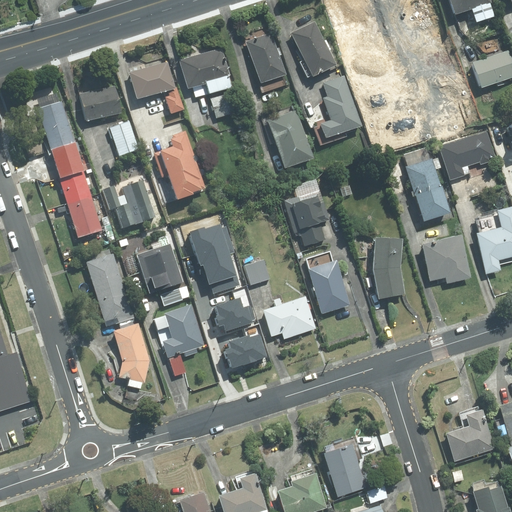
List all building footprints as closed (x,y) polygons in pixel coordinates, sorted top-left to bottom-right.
[(425,0),(392,0),(409,49),(446,36),(434,0),(425,0)] [(447,0),(453,16),(470,11),(474,24),(496,17),(490,0),(447,0)] [(390,39),(370,18),(349,36),(338,40),(349,68),(365,63),(390,39)] [(312,21),(289,32),(311,77),(334,66),(312,21)] [(243,40),(259,85),(262,94),(285,86),(282,77),(285,76),(269,31),(243,40)] [(450,59),(444,42),(424,50),(429,67),(450,59)] [(185,89),(193,87),(197,98),(207,95),(231,87),(219,48),(176,60),(185,89)] [(511,77),(511,63),(507,50),(471,62),(479,88),(511,77)] [(167,61),(127,72),(135,101),(160,93),(175,89),(167,61)] [(328,121),(319,124),(313,126),(321,148),(346,139),(344,134),(362,128),(344,75),(322,83),(326,96),(321,98),(328,121)] [(112,86),(77,93),(84,122),(119,115),(112,86)] [(49,150),(74,143),(61,102),(37,109),(49,150)] [(233,116),(230,104),(214,109),(218,121),(233,116)] [(312,158),(295,110),(265,120),(283,168),(312,158)] [(128,120),(108,127),(119,156),(138,149),(128,120)] [(205,192),(184,131),(167,136),(170,146),(152,153),(161,179),(167,177),(175,202),(205,192)] [(486,131),(438,145),(449,179),(469,172),(468,167),(479,163),(480,165),(496,160),(486,131)] [(74,143),(49,150),(58,178),(82,171),(74,143)] [(431,159),(404,167),(421,221),(448,213),(431,159)] [(58,178),(66,205),(90,198),(82,171),(58,178)] [(142,177),(100,190),(107,211),(113,210),(120,231),(156,220),(142,177)] [(329,220),(315,179),(292,187),(295,197),(283,201),(294,235),(299,233),(304,247),(326,240),(321,223),(329,220)] [(90,198),(66,205),(76,239),(101,232),(90,198)] [(511,257),(511,207),(494,211),(495,218),(476,222),(479,234),(474,235),(483,277),(500,273),(497,261),(511,257)] [(205,226),(190,231),(201,266),(203,265),(209,284),(211,284),(214,293),(240,285),(230,254),(234,252),(226,226),(222,228),(221,223),(205,228),(205,226)] [(460,236),(420,246),(429,281),(443,278),(446,287),(471,281),(460,236)] [(183,282),(181,283),(165,238),(149,244),(151,250),(135,255),(149,297),(157,294),(162,307),(188,297),(183,282)] [(400,240),(371,238),(371,270),(378,301),(403,296),(397,270),(400,240)] [(85,263),(94,293),(121,285),(112,255),(85,263)] [(262,259),(242,265),(249,286),(269,280),(262,259)] [(334,262),(305,271),(319,315),(348,307),(334,262)] [(121,285),(94,293),(103,322),(117,318),(118,323),(132,318),(121,285)] [(274,306),(261,311),(270,337),(280,333),(283,342),(316,330),(304,297),(281,305),(279,298),(272,300),(274,306)] [(218,315),(216,316),(219,326),(224,325),(226,331),(255,322),(250,306),(244,308),(240,298),(215,305),(218,315)] [(186,374),(181,358),(198,353),(196,348),(203,346),(188,305),(160,314),(161,317),(153,320),(165,359),(166,359),(172,378),(186,374)] [(126,386),(140,389),(141,384),(144,384),(148,364),(136,324),(110,331),(119,360),(115,378),(127,381),(126,386)] [(250,335),(229,341),(230,348),(225,349),(228,359),(230,359),(232,368),(267,357),(260,334),(250,337),(250,335)] [(0,348),(0,428),(22,421),(5,364),(8,363),(7,360),(3,348),(0,348)] [(511,401),(496,406),(509,446),(505,448),(511,468),(511,401)] [(460,415),(464,427),(442,433),(451,462),(492,450),(484,421),(480,409),(460,415)] [(351,444),(321,454),(334,498),(365,489),(351,444)] [(220,511),(265,511),(258,484),(254,471),(232,478),(235,490),(216,496),(220,511)] [(314,475),(287,484),(288,487),(274,491),(281,511),(311,511),(325,508),(314,475)] [(383,486),(366,492),(370,504),(387,498),(383,486)] [(504,508),(499,487),(486,490),(485,488),(470,491),(474,511),(508,511),(508,507),(504,508)] [(209,511),(203,491),(176,499),(179,511),(209,511)]
